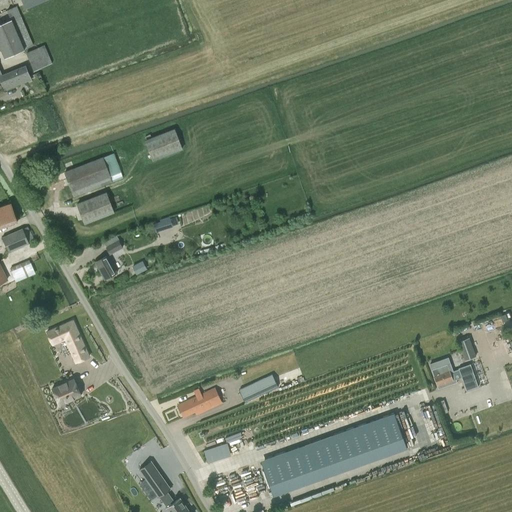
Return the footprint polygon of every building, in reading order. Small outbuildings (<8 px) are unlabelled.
[(21,0),(26,10),(48,0),(21,0)] [(10,20),(0,24),(0,47),(5,58),(25,49),(34,45),(17,6),(7,10),(10,20)] [(44,45),(26,53),(34,71),(53,64),(44,45)] [(0,79),(5,91),(31,80),(25,66),(0,75),(0,79)] [(183,150),(176,130),(147,141),(154,161),(183,150)] [(75,196),(113,182),(111,176),(119,173),(112,154),(65,172),(75,196)] [(106,192),(77,203),(85,223),(114,212),(106,192)] [(11,203),(0,206),(0,228),(18,222),(11,203)] [(171,217),(156,221),(158,231),(173,227),(171,217)] [(27,226),(2,237),(9,253),(35,241),(27,226)] [(122,248),(118,241),(106,247),(110,254),(122,248)] [(118,272),(108,255),(95,262),(105,279),(118,272)] [(141,262),(132,267),(135,274),(145,269),(141,262)] [(30,263),(12,271),(16,281),(35,273),(30,263)] [(73,320),(47,331),(52,344),(65,338),(75,362),(89,356),(73,320)] [(469,338),(458,342),(461,351),(472,347),(469,338)] [(457,377),(476,377),(476,362),(456,363),(457,377)] [(447,364),(432,370),(434,376),(437,386),(438,386),(439,389),(457,382),(454,373),(451,374),(450,371),(447,364)] [(245,402),(278,387),(273,377),(241,392),(245,402)] [(59,405),(81,395),(73,378),(51,388),(59,405)] [(215,388),(178,405),(183,418),(195,412),(196,415),(222,403),(215,388)] [(444,400),(437,402),(442,414),(448,412),(444,400)] [(341,471),(407,448),(396,418),(331,440),(341,471)] [(212,447),(221,444),(219,438),(210,441),(212,447)] [(223,445),(205,449),(208,462),(226,457),(223,445)] [(321,478),(310,448),(263,465),(274,495),(321,478)] [(151,461),(139,470),(159,497),(160,496),(167,507),(166,508),(169,511),(189,511),(180,498),(174,502),(166,492),(170,489),(151,461)]
